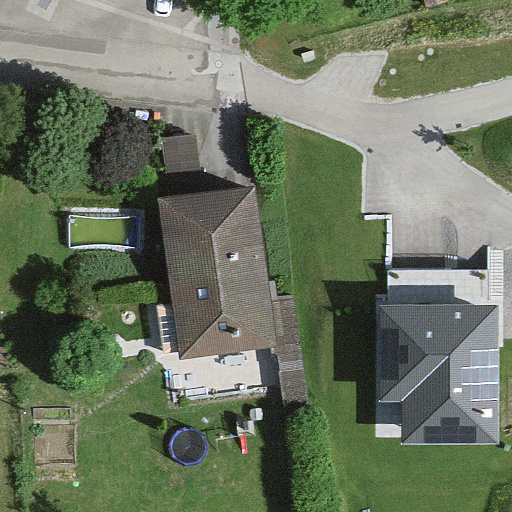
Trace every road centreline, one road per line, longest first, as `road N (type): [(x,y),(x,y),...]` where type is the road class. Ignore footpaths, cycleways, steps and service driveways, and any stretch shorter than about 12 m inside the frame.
road 1 (residential): [(0,65),(311,112),(511,210)]
road 2 (unknown): [(378,138),(511,95)]
